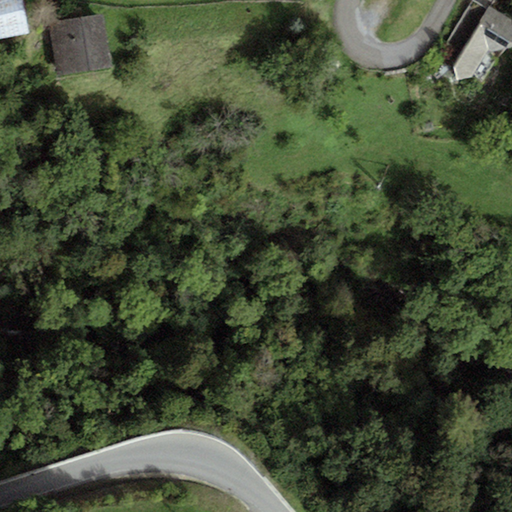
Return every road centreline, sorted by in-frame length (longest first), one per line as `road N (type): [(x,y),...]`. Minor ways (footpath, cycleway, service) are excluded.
road 1 (unclassified): [(0,494),(122,457),(182,451),(229,468),(278,511)]
road 2 (residential): [(349,0),(342,21),(349,43),(384,59),(411,52),(448,0)]
